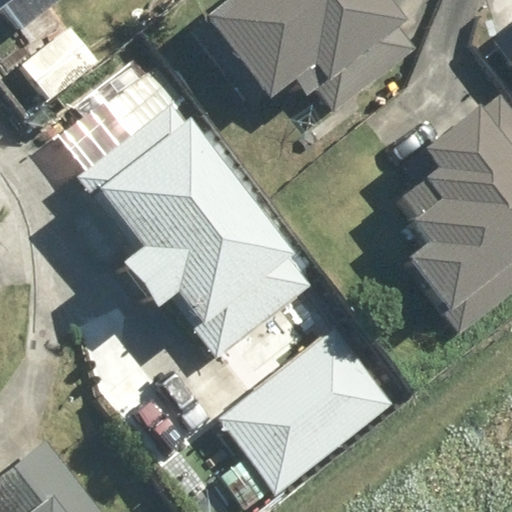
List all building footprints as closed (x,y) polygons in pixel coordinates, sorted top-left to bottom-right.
[(0,0),(0,9),(11,0),(0,0)] [(388,0),(219,0),(193,23),(278,120),(400,14),(388,0)] [(52,105),(94,60),(58,26),(44,41),(46,43),(18,73),(52,105)] [(511,26),(490,43),(511,71),(511,26)] [(392,198),(423,242),(403,258),(442,308),(507,257),(511,253),(511,156),(472,104),(394,163),(411,185),(392,198)] [(278,260),(171,113),(82,177),(189,325),(278,260)] [(213,417),(275,494),(392,402),(330,324),(213,417)] [(0,500),(0,511),(87,511),(52,463),(0,500)]
